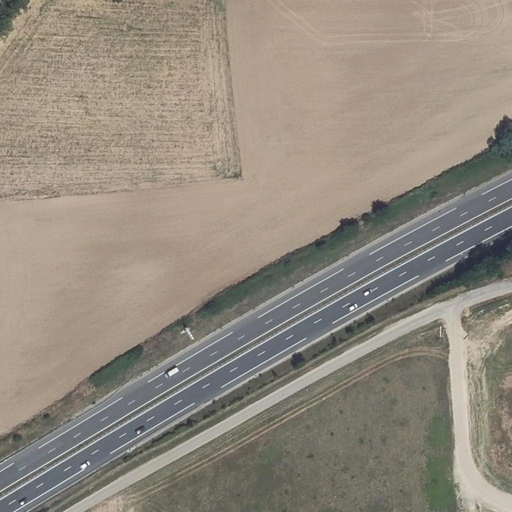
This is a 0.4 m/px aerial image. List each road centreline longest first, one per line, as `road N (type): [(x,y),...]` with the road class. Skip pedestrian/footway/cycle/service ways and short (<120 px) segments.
road 1 (trunk): [(0,510),(511,217)]
road 2 (trunk): [(511,190),(285,311),(0,482)]
road 3 (unclassified): [(511,288),(419,318),(79,511)]
